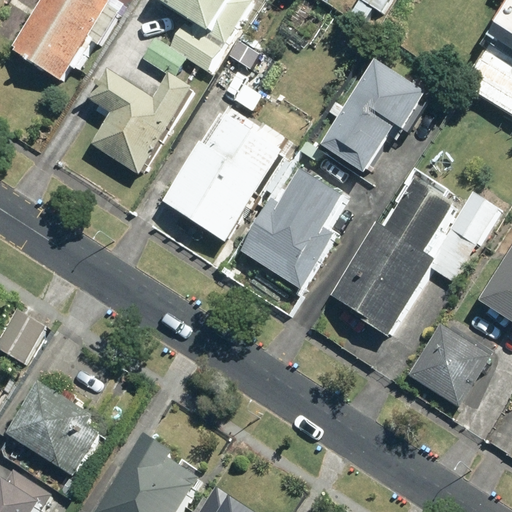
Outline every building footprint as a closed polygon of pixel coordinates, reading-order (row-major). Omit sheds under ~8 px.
[(129,4),(122,0),(45,0),(12,49),(63,83),(73,68),(77,71),(96,43),(101,46),(129,4)] [(160,0),(233,47),(261,4),(255,0),(160,0)] [(398,0),(368,0),(367,1),(388,15),(398,0)] [(334,22),(310,8),(294,35),(319,49),(334,22)] [(231,50),(194,25),(179,48),(216,72),(231,50)] [(196,60),(165,40),(152,60),(183,80),(196,60)] [(267,54),(246,41),(234,60),(256,73),(267,54)] [(435,99),(384,66),(329,151),(373,180),(405,131),(412,135),(435,99)] [(179,78),(164,102),(119,74),(100,104),(120,116),(100,147),(147,177),(201,92),(179,78)] [(299,144),(242,109),(216,150),(209,145),(170,206),(234,246),(299,144)] [(289,209),(281,204),(249,254),(310,294),(345,239),(334,232),(353,202),(311,175),(289,209)] [(395,232),(386,226),(340,298),(367,315),(364,319),(397,340),(441,271),(461,284),(507,211),(481,195),(440,261),(433,257),(463,210),(424,185),(395,232)] [(511,269),(489,305),(511,319),(511,269)] [(50,329),(20,311),(0,345),(0,349),(28,366),(50,329)] [(501,358),(448,324),(416,375),(469,408),(501,358)] [(99,420),(44,384),(11,434),(78,478),(108,434),(95,425),(99,420)] [(183,455),(152,436),(104,511),(187,511),(207,479),(179,462),(183,455)] [(51,511),(60,497),(18,471),(0,500),(0,511),(51,511)] [(258,511),(239,500),(237,503),(225,495),(222,500),(217,497),(207,511),(258,511)]
